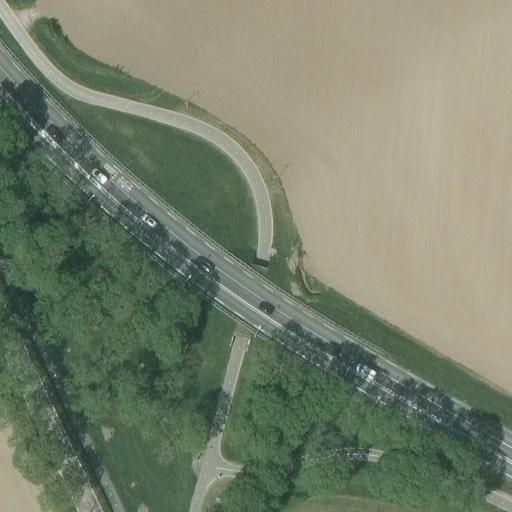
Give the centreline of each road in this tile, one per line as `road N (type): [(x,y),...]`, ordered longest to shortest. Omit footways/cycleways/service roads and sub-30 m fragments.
road 1 (primary): [(156,239),(324,355),(511,464)]
road 2 (primary): [(156,239),(0,75)]
road 3 (tertiary): [(0,321),(90,511)]
road 4 (primary): [(0,107),(118,217),(156,239)]
